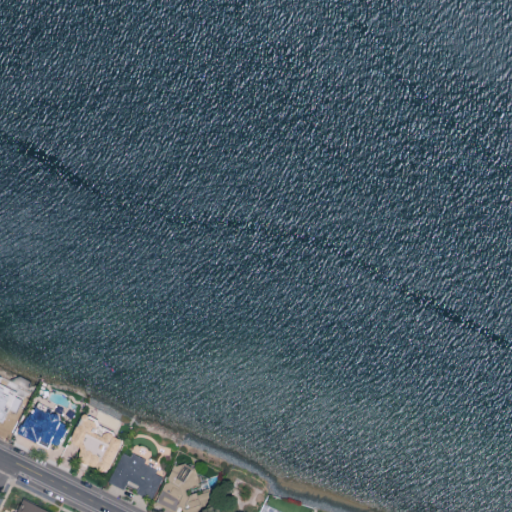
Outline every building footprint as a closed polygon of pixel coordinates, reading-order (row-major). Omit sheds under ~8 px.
[(0,408),(9,413),(7,418),(19,424),(30,404),(30,399),(24,396),(19,398),(18,400),(1,392),(0,388),(0,408)] [(34,407),(50,415),(54,413),(59,416),(60,420),(59,422),(69,427),(60,446),(50,441),(49,445),(37,439),(35,443),(20,435),(34,407)] [(85,414),(97,420),(98,428),(95,434),(103,438),(104,435),(108,433),(121,440),(123,443),(110,470),(101,470),(78,460),(82,452),(80,447),(74,445),(72,439),(77,427),(79,428),(82,422),(82,418),(83,416),(85,414)] [(122,453),(108,482),(123,489),(127,480),(139,486),(135,494),(150,502),(162,478),(155,474),(157,470),(144,464),(146,461),(132,454),(130,457),(122,453)] [(177,462),(168,478),(169,483),(165,484),(154,503),(170,511),(180,511),(182,510),(182,511),(199,511),(209,494),(205,479),(220,474),(198,462),(193,471),(177,462)] [(52,511),(22,499),(16,511),(52,511)]
